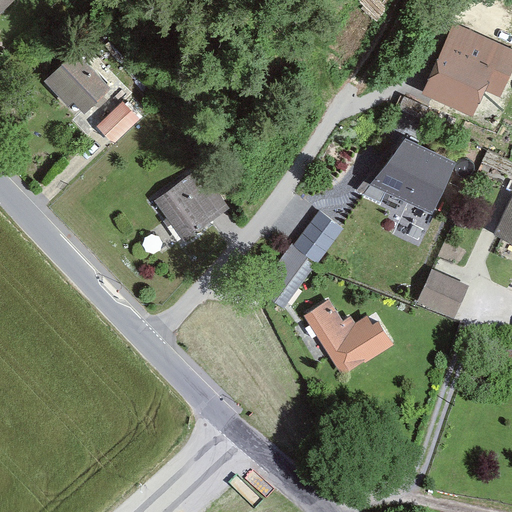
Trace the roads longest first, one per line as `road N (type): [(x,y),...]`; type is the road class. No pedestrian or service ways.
road 1 (residential): [(148,343),(205,292),(335,117),(401,81)]
road 2 (tertiary): [(321,511),(148,343)]
road 3 (tertiary): [(148,343),(0,188)]
